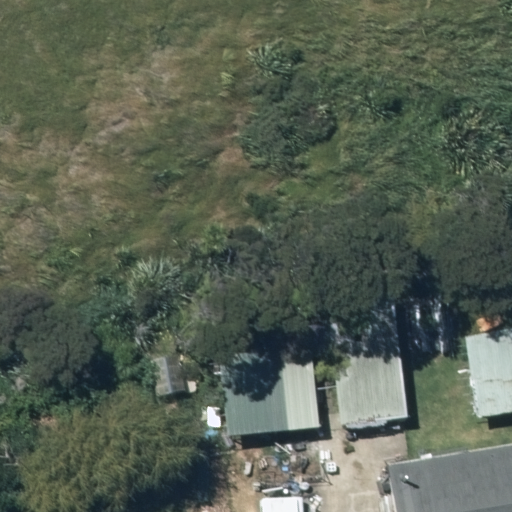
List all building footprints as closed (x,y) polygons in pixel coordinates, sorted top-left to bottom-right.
[(511,409),(511,245),(444,255),(469,417),(511,409)] [(334,427),(395,419),(386,346),(326,354),(334,427)] [(286,429),(315,429),(314,386),(285,387),(286,429)] [(234,401),(200,405),(206,444),(238,439),(234,401)] [(511,511),(511,445),(375,467),(382,511),(511,511)]
